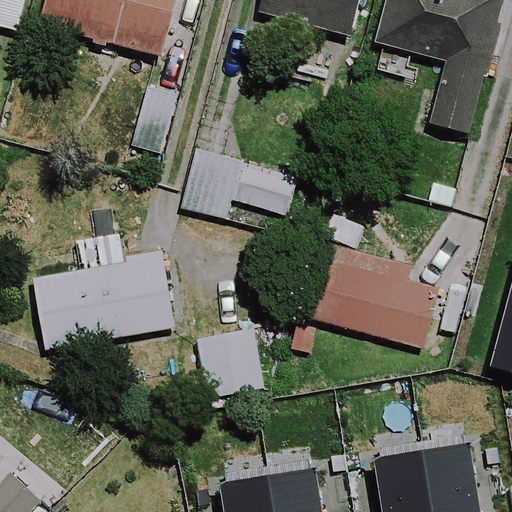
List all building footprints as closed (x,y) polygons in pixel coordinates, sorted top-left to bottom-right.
[(175,0),(42,0),(34,27),(156,64),(175,0)] [(357,0),(264,0),(260,18),(348,40),(357,0)] [(509,1),(503,0),(385,0),(371,46),(445,69),(427,126),(465,138),(509,1)] [(294,182),(239,166),(228,205),(283,220),(294,182)] [(376,231),(335,218),(324,253),(365,266),(376,231)] [(173,331),(160,257),(128,263),(120,219),(68,229),(75,272),(30,281),(43,354),(173,331)] [(442,288),(327,259),(312,318),(427,347),(442,288)] [(238,325),(236,281),(212,282),(214,326),(238,325)] [(264,396),(255,332),(194,341),(203,405),(264,396)] [(0,511),(32,511),(37,507),(8,478),(0,485),(0,511)] [(340,511),(337,488),(295,495),(297,511),(340,511)]
